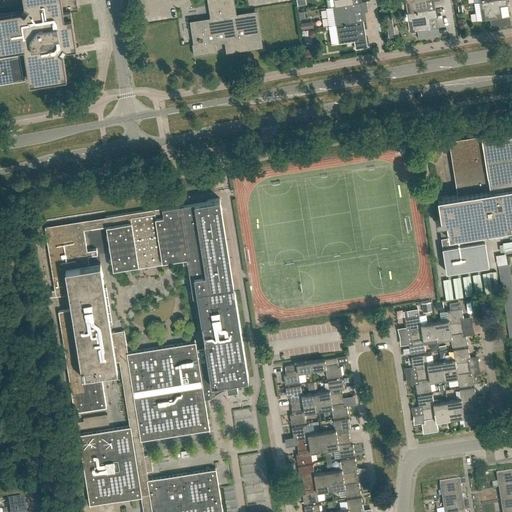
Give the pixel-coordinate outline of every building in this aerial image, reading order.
[(0,82),(25,78),(25,74),(29,74),(30,82),(67,76),(64,55),(63,52),(67,47),(68,47),(77,45),(71,10),(78,9),(76,0),(24,0),(25,4),(21,9),(0,12),(0,82)] [(194,22),(192,22),(196,43),(195,43),(192,44),(194,54),(216,51),(215,43),(217,43),(217,40),(227,38),(228,49),(230,48),(230,51),(234,50),(233,48),(260,44),(259,42),(262,42),(261,38),(259,39),(255,12),(253,13),(253,10),(249,11),(249,13),(234,16),(231,0),(208,0),(208,4),(211,3),(212,9),(214,9),(216,16),(216,18),(213,19),(198,21),(197,19),(194,19),(194,22)] [(285,0),(266,0),(267,8),(286,7),(285,0)] [(404,0),(407,13),(428,10),(428,9),(426,0),(404,0)] [(489,0),(478,2),(474,3),(477,21),(488,19),(489,26),(508,23),(507,16),(509,15),(502,16),(500,6),(508,5),(506,0),(489,0)] [(366,1),(360,2),(353,3),(332,7),(335,25),(356,21),(354,11),(361,10),(361,11),(368,10),(366,1)] [(436,17),(435,8),(428,9),(428,10),(407,13),(410,31),(416,30),(418,39),(436,36),(434,27),(431,28),(429,18),(436,17)] [(335,25),(329,26),(332,44),(353,40),(354,49),(367,47),(365,38),(359,39),(357,29),(364,28),(362,20),(356,21),(335,25)] [(511,129),(510,129),(510,134),(508,134),(508,133),(507,132),(506,131),(505,131),(504,130),(503,130),(503,131),(502,131),(501,131),(501,132),(500,133),(500,134),(500,135),(497,136),(497,131),(481,134),(453,139),(462,193),(437,197),(441,217),(438,218),(437,218),(436,218),(436,219),(435,220),(435,221),(435,222),(436,223),(437,223),(438,223),(438,224),(439,223),(446,222),(447,228),(440,230),(443,247),(442,247),(446,272),(489,265),(483,231),(511,227),(511,222),(511,129)] [(69,293),(73,317),(59,319),(71,393),(74,412),(107,407),(100,364),(119,361),(129,426),(78,434),(89,504),(141,496),(143,511),(222,511),(216,469),(148,480),(146,471),(153,469),(150,454),(144,455),(141,440),(209,429),(204,399),(208,398),(211,396),(214,394),(212,386),(227,384),(228,388),(238,387),(237,380),(248,378),(220,198),(169,206),(105,217),(44,226),(54,289),(47,290),(48,296),(69,293)] [(511,240),(503,242),(504,252),(504,253),(511,251),(511,240)] [(502,291),(502,292),(509,337),(511,336),(511,283),(509,264),(498,265),(502,291)] [(496,270),(442,278),(445,298),(499,290),(496,270)] [(441,320),(435,321),(436,330),(462,326),(461,318),(463,317),(462,307),(447,310),(447,311),(440,312),(441,320)] [(436,330),(435,321),(421,323),(420,314),(419,314),(409,315),(405,316),(407,326),(410,326),(411,334),(436,330)] [(462,326),(436,330),(438,339),(451,337),(453,347),(468,344),(466,334),(463,335),(462,326)] [(424,341),(438,339),(436,330),(411,334),(412,343),(409,343),(411,353),(426,351),(424,341)] [(443,370),(468,366),(467,357),(470,357),(468,347),(453,349),(455,359),(441,361),(443,370)] [(426,353),(411,356),(413,366),(416,365),(417,374),(443,370),(441,361),(433,362),(431,354),(426,355),(426,353)] [(311,360),(312,370),(326,368),(327,377),(342,375),(341,365),(338,366),(336,356),(325,358),(311,360)] [(287,374),(284,374),(285,384),(300,382),(306,381),(305,371),(312,370),(311,360),(296,362),(297,363),(285,364),(287,374)] [(443,370),(444,379),(458,377),(459,386),(474,384),(472,374),(469,374),(468,366),(443,370)] [(430,381),(444,379),(443,370),(417,374),(418,382),(415,383),(417,393),(432,391),(430,381)] [(317,400),(343,396),(341,388),(344,387),(343,377),(328,380),(329,389),(316,391),(317,400)] [(317,400),(316,391),(302,394),(301,384),(286,386),(287,396),(290,396),(292,404),(317,400)] [(461,398),(447,400),(449,409),(474,405),(473,397),(476,396),(474,386),(459,389),(461,398)] [(449,409),(447,400),(434,402),(432,393),(417,395),(419,405),(422,405),(423,413),(449,409)] [(317,400),(318,409),(332,407),(334,417),(348,415),(347,405),(344,405),(343,396),(317,400)] [(305,412),(318,409),(317,400),(292,404),(293,413),(290,414),(291,423),(306,421),(305,412)] [(449,409),(450,418),(464,416),(465,426),(466,426),(480,423),(479,414),(476,414),(474,405),(449,409)] [(437,421),(450,418),(449,409),(423,413),(425,422),(422,422),(423,432),(438,430),(437,421)] [(88,422),(105,421),(104,411),(88,412),(88,422)] [(323,440),(349,436),(347,427),(350,427),(349,417),(334,419),(335,429),(322,431),(323,440)] [(323,440),(322,431),(308,433),(307,424),(292,426),(293,436),(296,435),(298,444),(323,440)] [(323,440),(325,449),(338,447),(340,457),(355,454),(353,444),(350,445),(349,436),(323,440)] [(311,451),(325,449),(323,440),(298,444),(299,453),(296,453),(298,463),(312,461),(311,451)] [(329,480),(355,476),(354,467),(357,467),(355,457),(340,459),(342,469),(328,471),(329,480)] [(329,480),(328,471),(314,473),(313,463),(298,466),(300,475),(303,475),(304,484),(329,480)] [(499,488),(511,485),(511,472),(497,475),(499,488)] [(329,480),(331,489),(344,487),(346,496),(361,494),(359,484),(356,484),(355,476),(329,480)] [(317,491),(331,489),(329,480),(304,484),(305,492),(302,493),(304,503),(319,500),(317,491)] [(442,497),(461,494),(460,486),(466,485),(465,480),(460,481),(440,484),(442,497)] [(501,501),(511,499),(511,485),(499,488),(501,501)] [(444,510),(469,506),(468,501),(463,502),(461,494),(442,497),(444,510)] [(334,511),(360,511),(360,507),(363,506),(361,496),(346,499),(348,508),(334,510),(334,511)] [(26,511),(25,499),(8,502),(10,509),(3,510),(3,511),(26,511)] [(502,511),(511,511),(511,499),(501,501),(502,511)] [(334,511),(334,510),(322,511),(320,511),(319,503),(304,505),(305,511),(334,511)]
